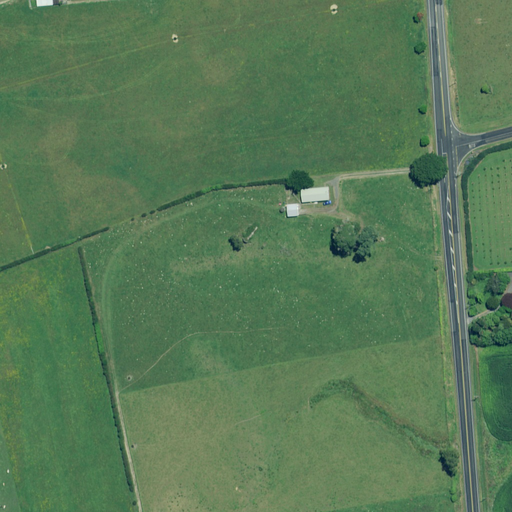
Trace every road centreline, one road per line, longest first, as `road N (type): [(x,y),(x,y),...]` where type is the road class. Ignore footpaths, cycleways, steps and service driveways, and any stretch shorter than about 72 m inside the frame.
road 1 (secondary): [(446,147),(473,511)]
road 2 (secondary): [(436,0),(446,147)]
